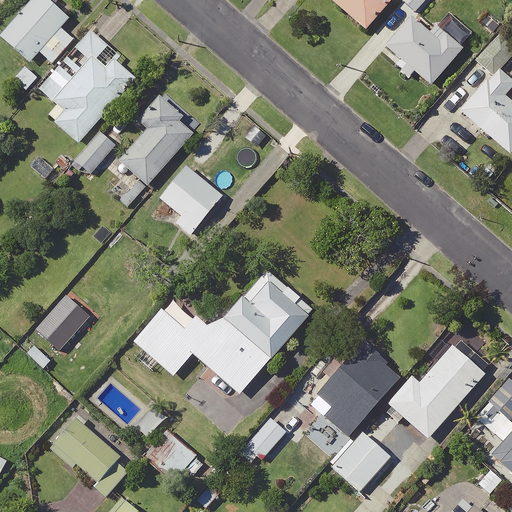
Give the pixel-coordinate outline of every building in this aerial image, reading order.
[(70,22),(44,0),(35,0),(0,40),(31,67),(70,22)] [(395,0),(329,0),(329,1),(367,33),(395,0)] [(403,0),(402,2),(417,14),(428,0),(403,0)] [(412,17),(386,48),(433,88),(465,51),(436,26),(430,33),(412,17)] [(500,27),(488,17),(482,24),(494,34),(500,27)] [(54,125),(79,146),(136,81),(114,61),(106,70),(93,59),(53,104),(64,113),(54,125)] [(37,79),(25,69),(15,81),(27,91),(37,79)] [(488,81),(461,112),(511,156),(511,101),(507,97),(511,90),(511,80),(500,70),(490,82),(488,81)] [(183,119),(160,99),(138,124),(147,131),(118,164),(147,189),(193,136),(179,124),(183,119)] [(115,147),(100,134),(75,162),(91,175),(115,147)] [(63,176),(39,160),(32,171),(55,187),(63,176)] [(275,174),(264,163),(251,177),(263,188),(275,174)] [(224,200),(187,168),(159,200),(181,218),(177,223),(193,237),(224,200)] [(143,192),(129,179),(115,195),(129,207),(143,192)] [(239,397),(313,312),(267,272),(224,321),(206,328),(196,319),(185,331),(162,311),(133,344),(174,379),(193,357),(239,397)] [(89,319),(67,299),(38,331),(60,351),(89,319)] [(389,366),(362,344),(316,398),(331,411),(323,420),(349,442),(401,381),(387,368),(389,366)] [(387,407),(428,443),(485,378),(451,349),(420,385),(412,378),(387,407)] [(511,421),(511,384),(510,383),(489,407),(509,425),(511,421)] [(287,433),(271,419),(246,448),(262,462),(287,433)] [(77,421),(54,447),(98,485),(121,459),(77,421)] [(197,457),(168,431),(143,459),(173,485),(197,457)] [(331,469),(360,493),(391,457),(362,433),(331,469)] [(511,436),(491,459),(511,478),(511,436)] [(0,457),(0,477),(8,462),(0,457)] [(198,502),(206,509),(216,497),(207,491),(198,502)] [(137,511),(126,502),(118,511),(137,511)]
